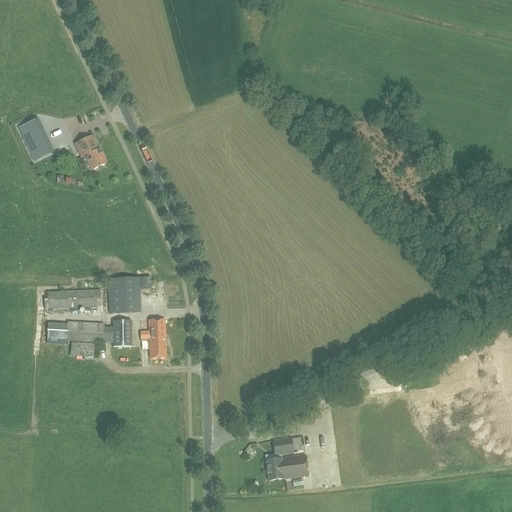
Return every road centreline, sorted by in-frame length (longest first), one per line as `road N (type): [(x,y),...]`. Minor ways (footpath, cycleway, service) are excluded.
road 1 (tertiary): [(208,440),(196,270),(71,0)]
road 2 (unclassified): [(208,440),(511,305)]
